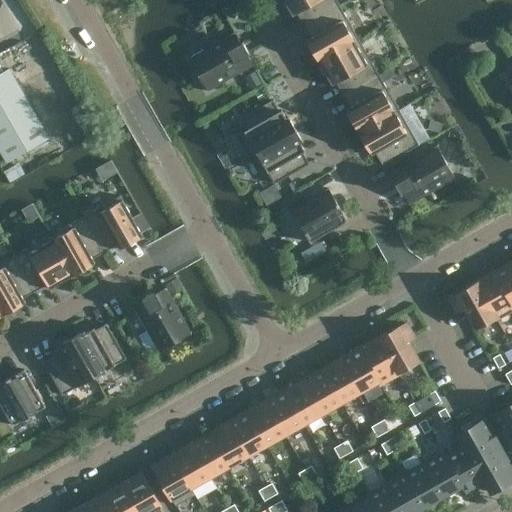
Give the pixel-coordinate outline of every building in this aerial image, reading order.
[(283,0),(290,13),(292,12),(294,15),(297,14),(303,26),(339,5),(336,0),(283,0)] [(308,43),(319,63),(359,40),(339,5),(303,26),(310,38),(307,39),(309,42),(308,43)] [(240,43),(234,32),(189,58),(208,91),(253,65),(247,55),(249,54),(243,42),(240,43)] [(330,83),(332,82),(333,85),(336,83),(343,95),(379,75),(359,40),(319,63),(330,83)] [(0,73),(0,150),(7,163),(49,138),(9,69),(0,73)] [(254,71),(244,76),(251,89),(262,83),(254,71)] [(347,109),(349,112),(347,113),(358,133),(399,110),(379,75),(343,95),(350,107),(347,109)] [(262,87),(255,91),(260,100),(267,96),(262,87)] [(248,157),(296,129),(288,117),(286,118),(282,110),(280,111),(273,100),(238,120),(244,131),(236,136),(248,157)] [(376,153),(383,166),(419,145),(399,110),(358,133),(370,152),(371,151),(373,154),(376,153)] [(430,120),(427,130),(439,133),(442,123),(430,120)] [(303,142),(296,129),(248,157),(257,153),(274,184),(310,164),(303,152),(305,151),(301,143),(303,142)] [(397,182),(395,183),(402,195),(404,194),(410,204),(455,179),(437,146),(391,172),(397,182)] [(274,184),(259,193),(267,207),(282,198),(274,184)] [(329,188),(291,209),(310,242),(347,221),(329,188)] [(297,190),(284,198),(289,206),(301,199),(297,190)] [(105,252),(117,245),(119,249),(143,236),(120,196),(84,216),(105,252)] [(32,203),(21,209),(28,222),(39,216),(32,203)] [(72,276),(86,268),(95,263),(93,259),(105,252),(84,216),(49,236),(72,276)] [(50,289),(72,276),(49,236),(15,255),(35,291),(47,284),(50,289)] [(0,310),(3,315),(16,308),(26,303),(23,298),(35,291),(15,255),(0,263),(0,310)] [(511,261),(495,272),(511,302),(511,261)] [(511,309),(511,302),(495,272),(476,282),(496,318),(511,309)] [(496,318),(476,282),(468,287),(469,288),(450,299),(457,312),(464,307),(476,328),(495,317),(496,319),(496,318)] [(138,336),(148,353),(157,348),(159,351),(192,333),(166,287),(155,293),(154,291),(142,298),(143,300),(133,306),(147,331),(138,336)] [(72,338),(94,377),(126,359),(106,323),(95,330),(94,328),(86,332),(85,330),(72,338)] [(387,333),(379,337),(400,373),(399,371),(418,361),(407,340),(414,336),(407,323),(388,334),(387,333)] [(379,337),(360,348),(381,384),(400,373),(379,337)] [(54,354),(42,360),(62,395),(94,377),(72,338),(59,345),(60,347),(53,351),(54,354)] [(360,348),(342,358),(361,393),(379,383),(380,384),(381,384),(360,348)] [(500,354),(493,358),(499,368),(506,364),(500,354)] [(342,358),(323,369),(342,403),(361,393),(342,358)] [(0,403),(12,425),(45,407),(24,369),(0,382),(0,403)] [(323,369),(304,380),(323,414),(342,403),(323,369)] [(304,380),(285,390),(304,424),(323,414),(304,380)] [(285,390),(266,401),(285,435),(304,424),(285,390)] [(441,401),(435,391),(428,395),(434,405),(441,401)] [(266,401),(248,412),(267,445),(285,435),(266,401)] [(409,406),(415,416),(422,412),(416,402),(409,406)] [(511,404),(494,415),(511,446),(511,404)] [(58,408),(46,415),(53,428),(54,427),(65,421),(58,408)] [(445,408),(438,412),(444,422),(451,418),(445,408)] [(248,412),(229,422),(248,456),(267,445),(248,412)] [(385,419),(378,423),(384,433),(391,429),(385,419)] [(426,419),(419,423),(425,433),(432,429),(426,419)] [(511,480),(511,467),(485,420),(459,434),(491,492),(511,480)] [(229,422),(210,433),(229,466),(248,456),(229,422)] [(371,427),(377,437),(384,433),(378,423),(371,427)] [(28,425),(20,430),(24,438),(32,433),(28,425)] [(210,433),(191,443),(210,477),(229,466),(210,433)] [(445,451),(444,451),(467,492),(485,482),(491,492),(459,434),(458,435),(464,445),(447,455),(445,451)] [(401,447),(395,436),(388,440),(394,451),(401,447)] [(346,454),(353,451),(347,440),(340,444),(346,454)] [(394,451),(388,440),(381,444),(387,454),(394,451)] [(172,454),(195,494),(196,494),(192,487),(210,477),(191,443),(172,454)] [(340,444),(334,448),(340,458),(346,454),(340,444)] [(444,451),(425,462),(444,496),(462,485),(466,492),(467,492),(444,451)] [(172,454),(153,465),(176,506),(195,494),(172,454)] [(350,461),(356,472),(363,468),(357,458),(350,461)] [(356,472),(350,461),(344,465),(350,476),(356,472)] [(425,462),(406,473),(425,506),(444,496),(425,462)] [(312,465),(305,469),(311,479),(317,475),(312,465)] [(311,479),(305,469),(298,473),(304,483),(311,479)] [(141,472),(121,483),(137,511),(147,511),(160,505),(141,472)] [(406,473),(387,483),(403,511),(414,511),(425,506),(406,473)] [(311,479),(316,489),(323,486),(317,475),(311,479)] [(311,479),(304,483),(310,493),(316,489),(311,479)] [(137,511),(121,483),(102,494),(112,511),(137,511)] [(272,483),(265,487),(271,497),(278,493),(272,483)] [(403,511),(387,483),(369,494),(378,511),(403,511)] [(264,501),(271,497),(265,487),(258,490),(264,501)] [(112,511),(102,494),(83,504),(87,511),(112,511)] [(378,511),(369,494),(350,505),(354,511),(378,511)] [(275,504),(279,511),(285,511),(288,511),(282,500),(275,504)]
